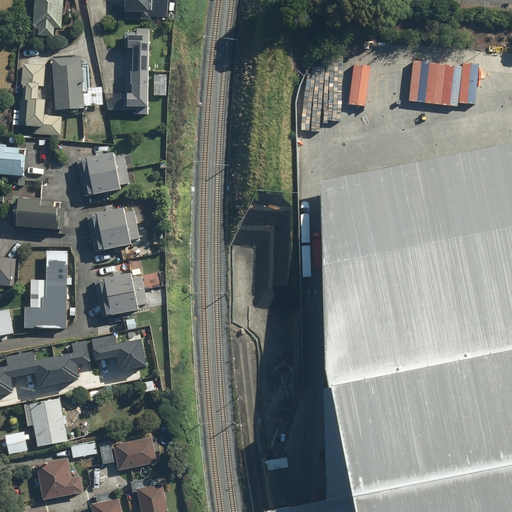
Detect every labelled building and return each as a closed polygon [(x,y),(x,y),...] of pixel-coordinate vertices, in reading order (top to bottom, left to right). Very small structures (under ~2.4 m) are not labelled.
[(62,0),(33,0),(32,27),(38,27),(37,35),(42,35),(42,44),(52,45),(52,30),(61,30),(62,0)] [(148,0),(123,0),(122,12),(148,13),(148,0)] [(167,18),(167,0),(156,0),(156,17),(167,18)] [(125,94),(103,93),(108,110),(135,111),(135,114),(146,115),(149,29),(137,29),(137,34),(125,34),(125,50),(127,50),(125,94)] [(80,58),(51,59),(54,111),(83,110),(83,106),(100,105),(99,88),(89,88),(88,65),(80,65),(80,58)] [(44,66),(22,64),(19,126),(33,126),(33,134),(60,135),(62,117),(43,116),(44,101),(37,101),(38,86),(43,86),(44,66)] [(166,77),(153,77),(152,95),(165,96),(166,77)] [(511,511),(511,142),(321,180),(321,371),(344,496),(310,503),(267,511),(511,511)] [(0,174),(22,176),(23,155),(24,148),(5,146),(0,146),(0,174)] [(77,161),(83,196),(119,190),(119,186),(128,184),(124,156),(112,158),(112,155),(77,161)] [(13,228),(57,230),(57,221),(55,221),(56,208),(53,208),(53,201),(14,199),(13,228)] [(87,215),(93,251),(130,245),(129,240),(138,239),(134,213),(124,214),(123,209),(87,215)] [(24,308),(23,327),(65,328),(66,285),(71,285),(71,279),(66,278),(67,253),(46,252),(45,280),(31,280),(30,308),(24,308)] [(0,287),(8,288),(8,285),(15,285),(17,259),(2,258),(3,254),(0,253),(0,287)] [(94,280),(101,316),(138,310),(137,304),(147,303),(142,276),(130,278),(129,274),(94,280)] [(10,311),(0,312),(0,336),(13,335),(10,311)] [(97,327),(98,335),(123,330),(122,322),(97,327)] [(28,389),(79,379),(76,365),(106,358),(110,375),(150,367),(144,340),(116,346),(114,337),(72,345),(74,356),(48,361),(46,351),(6,359),(8,367),(0,368),(0,399),(17,395),(14,376),(24,374),(28,389)] [(59,400),(23,405),(26,426),(33,425),(36,447),(67,442),(64,425),(66,425),(64,416),(62,416),(59,400)] [(28,450),(24,432),(4,436),(7,454),(28,450)] [(152,438),(112,445),(117,470),(157,462),(152,438)] [(70,446),(72,458),(96,453),(93,441),(70,446)] [(113,462),(109,441),(98,443),(102,464),(113,462)] [(66,458),(35,464),(42,500),(83,492),(79,476),(70,477),(66,458)] [(131,492),(136,491),(140,511),(166,511),(160,484),(151,486),(150,478),(129,482),(131,492)] [(96,503),(91,505),(92,511),(121,511),(117,490),(94,495),(96,503)]
